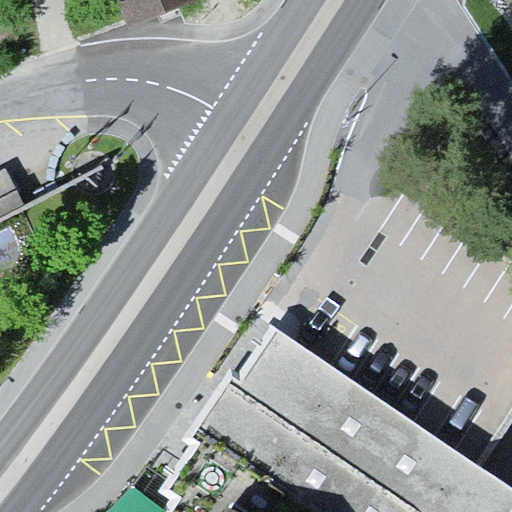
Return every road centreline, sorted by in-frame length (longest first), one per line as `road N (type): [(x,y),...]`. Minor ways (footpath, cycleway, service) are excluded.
road 1 (primary): [(0,491),(251,125)]
road 2 (residential): [(251,125),(144,83),(93,84),(0,105)]
road 3 (primary): [(251,125),(334,0)]
